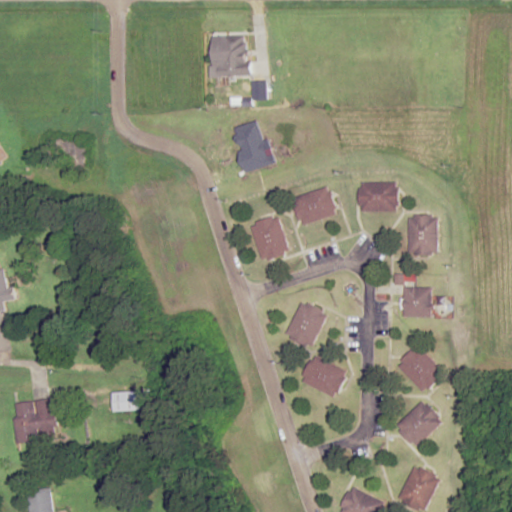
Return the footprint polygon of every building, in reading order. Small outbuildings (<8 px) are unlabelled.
[(220,56),(220,77),(251,76),(250,35),(225,35),(225,56),(220,56)] [(401,210),(401,181),(362,181),(362,210),(401,210)] [(296,196),(303,223),(339,213),(332,186),(296,196)] [(254,223),(266,259),(291,251),(279,214),(254,223)] [(440,214),(411,214),(411,253),(440,253),(440,214)] [(0,311),(6,310),(5,301),(17,298),(14,286),(9,287),(5,268),(0,268),(0,311)] [(417,274),(399,274),(399,283),(407,283),(406,316),(434,316),(434,286),(417,286),(417,274)] [(289,334),(316,345),(330,311),(303,300),(289,334)] [(447,371),(420,344),(400,364),(427,391),(447,371)] [(303,381),(338,396),(350,370),(316,354),(303,381)] [(140,411),(140,391),(114,391),(114,411),(140,411)] [(58,438),(53,399),(13,403),(18,443),(58,438)] [(445,419),(425,399),(398,426),(418,446),(445,419)] [(401,498),(426,511),(444,477),(418,464),(401,498)] [(341,511),(342,511),(384,511),(389,502),(354,485),(341,511)] [(54,511),(53,488),(30,490),(31,511),(54,511)]
